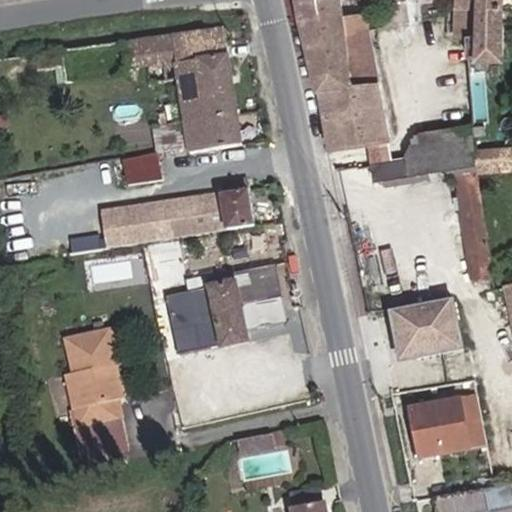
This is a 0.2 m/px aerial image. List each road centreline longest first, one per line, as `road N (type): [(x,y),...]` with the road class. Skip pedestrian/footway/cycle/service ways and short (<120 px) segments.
road 1 (unknown): [(41,209),(302,165),(398,201),(423,228),(472,348),(511,409)]
road 2 (tertiary): [(268,0),(374,511)]
road 3 (unclassified): [(0,20),(137,0)]
